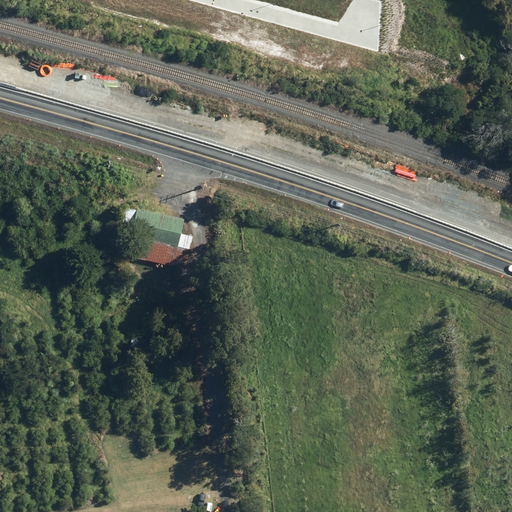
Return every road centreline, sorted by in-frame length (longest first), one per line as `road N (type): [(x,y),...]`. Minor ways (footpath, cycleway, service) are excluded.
road 1 (primary): [(511,259),(319,186),(0,91)]
road 2 (residential): [(222,0),(368,39)]
